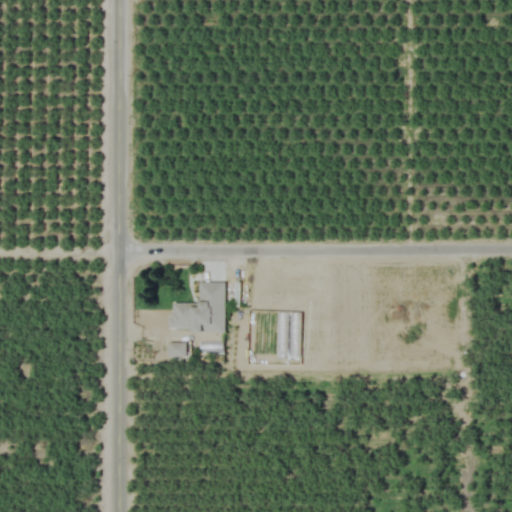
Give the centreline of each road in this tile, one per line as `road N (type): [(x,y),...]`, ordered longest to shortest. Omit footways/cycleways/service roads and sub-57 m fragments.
road 1 (residential): [(125,0),(123,511)]
road 2 (residential): [(126,239),(511,241)]
